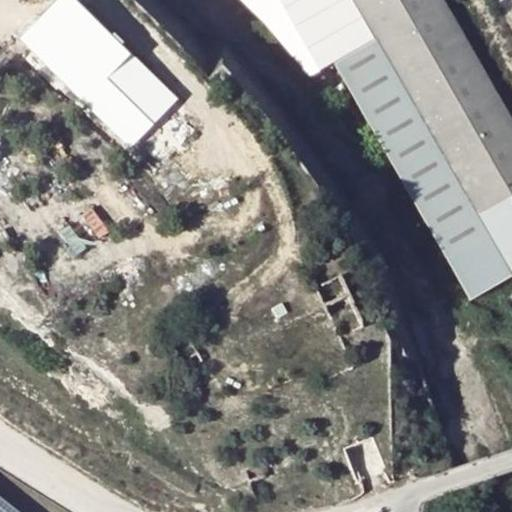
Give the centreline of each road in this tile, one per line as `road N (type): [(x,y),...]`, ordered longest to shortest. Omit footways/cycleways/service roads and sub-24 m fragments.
road 1 (residential): [(112,511),(0,436)]
road 2 (tertiary): [(511,456),(424,485),(403,511)]
